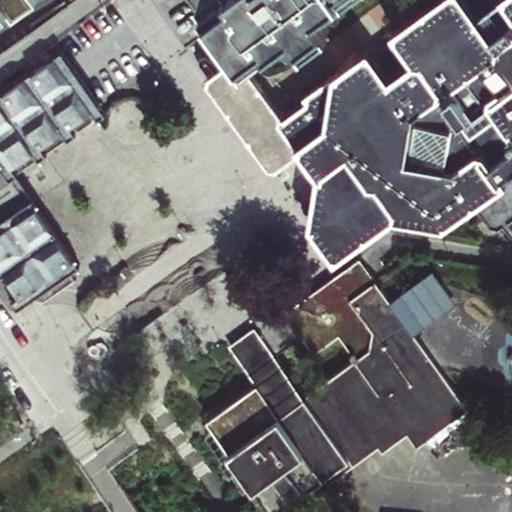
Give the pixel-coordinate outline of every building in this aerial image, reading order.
[(511,0),(510,0),(510,2),(505,4),(511,13),(511,37),(502,44),(483,18),(479,18),(480,13),(470,0),(437,0),(430,5),(430,10),(402,27),(400,34),(418,59),(392,77),(374,52),(367,51),(342,69),(341,73),(337,72),(313,91),(313,97),(289,114),(249,59),(244,52),(224,65),(211,53),(205,51),(199,54),(198,58),(199,62),(204,66),(210,65),(215,71),(212,81),(229,105),(233,106),(233,111),(243,125),(250,133),(255,134),(254,139),(272,164),(280,164),(304,147),(322,172),(314,221),(335,251),(342,253),(372,231),(370,228),(379,222),(384,222),(397,214),(446,222),(447,217),(451,218),(476,200),(493,225),(501,227),(511,219),(511,0)] [(244,52),(249,59),(296,26),(308,43),(322,33),(332,26),(319,8),(330,0),(215,0),(209,5),(244,52)] [(0,188),(11,181),(20,174),(14,166),(98,106),(68,65),(60,53),(0,93),(0,188)] [(0,219),(2,223),(28,205),(11,181),(0,188),(0,219)] [(84,264),(37,199),(28,205),(2,223),(0,224),(0,262),(2,266),(0,267),(0,276),(2,278),(8,274),(23,295),(17,299),(22,308),(31,302),(48,302),(80,278),(75,270),(84,264)] [(422,441),(471,406),(410,322),(421,314),(428,324),(460,301),(437,270),(405,293),(413,304),(403,312),(377,277),(363,258),(354,265),(289,311),(288,310),(262,328),(309,393),(285,412),(261,380),(211,417),(235,450),(230,454),(242,472),(248,468),(278,509),(329,473),(333,478),(384,442),(388,447),(413,430),(422,441)] [(236,347),(261,380),(285,412),(309,393),(262,328),(236,347)]
